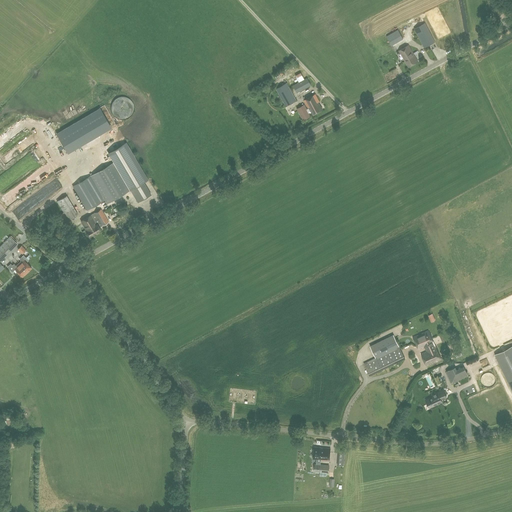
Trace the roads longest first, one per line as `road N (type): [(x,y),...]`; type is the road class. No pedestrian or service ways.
road 1 (tertiary): [(71,265),(511,22)]
road 2 (unclassified): [(186,421),(434,444),(511,428)]
road 3 (tertiary): [(186,421),(71,265)]
